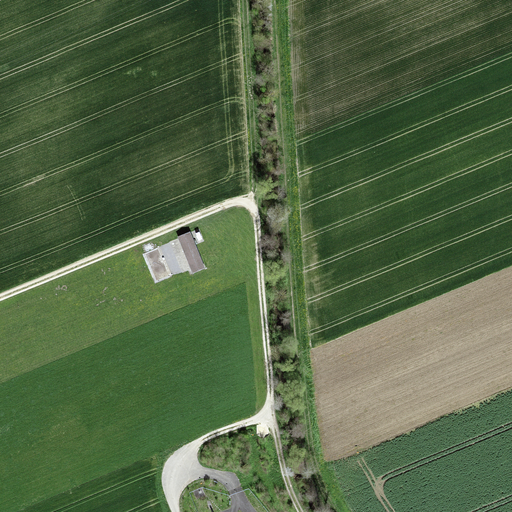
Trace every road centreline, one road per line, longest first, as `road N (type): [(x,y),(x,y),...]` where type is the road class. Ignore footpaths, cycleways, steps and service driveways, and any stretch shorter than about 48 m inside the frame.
road 1 (track): [(336,511),(307,429),(273,0)]
road 2 (track): [(274,412),(252,202),(241,198),(0,298)]
road 3 (track): [(242,0),(252,202)]
